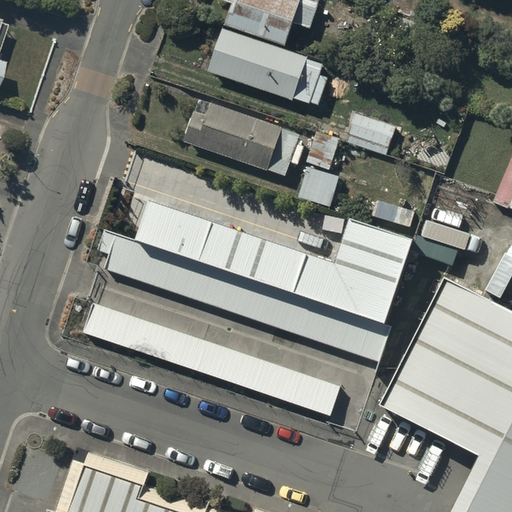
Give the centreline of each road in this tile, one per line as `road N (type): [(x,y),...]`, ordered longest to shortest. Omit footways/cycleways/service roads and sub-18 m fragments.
road 1 (residential): [(2,364),(413,506)]
road 2 (residential): [(123,0),(2,364)]
